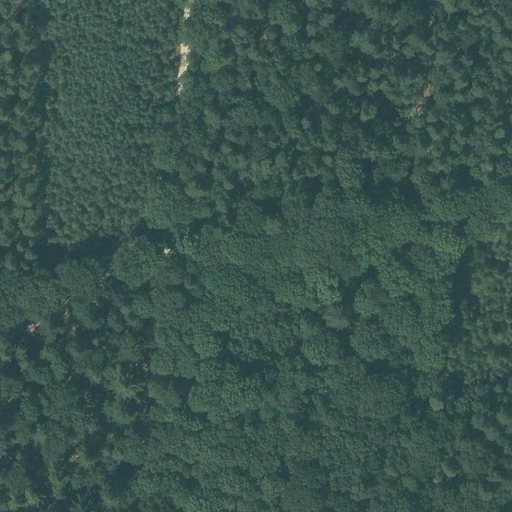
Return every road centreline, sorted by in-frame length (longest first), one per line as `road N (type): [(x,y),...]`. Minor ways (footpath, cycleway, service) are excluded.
road 1 (track): [(436,211),(422,292),(421,420),(405,511)]
road 2 (track): [(152,259),(436,211)]
road 3 (track): [(177,0),(152,259)]
road 4 (track): [(152,259),(125,511)]
road 5 (track): [(0,302),(152,259)]
